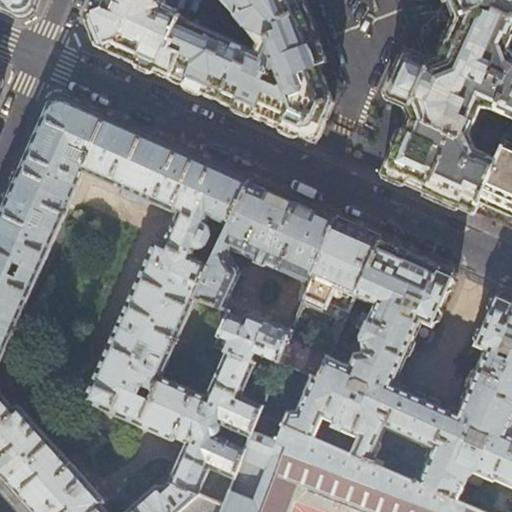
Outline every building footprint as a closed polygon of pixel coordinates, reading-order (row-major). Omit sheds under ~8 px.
[(0,0),(0,8),(20,16),(35,10),(39,0),(0,0)] [(94,0),(89,12),(103,49),(129,61),(170,79),(181,54),(170,50),(173,41),(170,40),(180,17),(161,9),(159,5),(161,0),(94,0)] [(170,40),(173,41),(170,50),(181,54),(170,79),(232,107),(316,144),(335,103),(320,67),(328,63),(302,0),(220,0),(255,38),(256,46),(254,51),(180,17),(170,40)] [(511,0),(442,0),(443,2),(447,1),(453,16),(479,4),(481,0),(491,0),(489,5),(511,15),(511,0)] [(477,8),(479,4),(453,16),(437,53),(426,56),(411,50),(408,50),(405,50),(400,54),(394,68),(385,89),(385,94),(386,96),(389,100),(404,107),(409,116),(404,128),(400,129),(381,173),(453,206),(473,215),(474,212),(499,157),(478,148),(471,134),(484,105),(511,116),(511,52),(511,49),(511,46),(511,15),(489,5),(486,13),(477,8)] [(84,171),(109,117),(63,97),(49,102),(24,160),(0,213),(0,232),(47,255),(84,171)] [(155,138),(109,117),(84,171),(179,214),(165,244),(158,241),(156,242),(153,243),(86,395),(86,399),(89,403),(140,425),(162,378),(197,299),(212,267),(198,261),(202,251),(207,247),(212,236),(212,233),(211,230),(208,227),(211,218),(230,227),(250,180),(207,161),(155,138)] [(511,127),(511,121),(506,119),(494,146),(502,149),(511,127)] [(511,153),(502,149),(499,157),(474,212),(493,220),(511,228),(511,153)] [(277,193),(250,180),(230,227),(212,267),(197,299),(224,311),(241,274),(239,268),(236,267),(231,253),(233,248),(310,284),(336,219),(314,209),(277,193)] [(357,228),(336,219),(310,284),(306,294),(304,298),(326,308),(329,303),(349,311),(356,296),(381,239),(357,228)] [(0,360),(47,255),(0,232),(0,360)] [(399,247),(381,239),(356,296),(377,304),(362,336),(365,351),(357,353),(351,367),(329,357),(328,361),(320,379),(313,376),(306,393),(307,393),(300,410),(289,410),(283,424),(316,439),(321,428),(325,416),(335,420),(334,424),(359,435),(352,454),(375,465),(377,460),(372,458),(373,457),(377,456),(382,443),(381,441),(387,425),(434,446),(428,459),(426,462),(424,463),(419,474),(421,477),(420,480),(415,478),(413,482),(458,501),(468,479),(476,469),(496,479),(496,477),(511,484),(511,297),(507,296),(499,292),(470,361),(469,362),(471,364),(480,368),(459,414),(396,385),(417,339),(424,343),(427,344),(429,342),(458,273),(444,267),(399,247)] [(304,298),(306,294),(300,291),(295,301),(302,304),(304,298)] [(289,317),(296,320),(300,310),(293,307),(289,317)] [(215,347),(228,352),(257,365),(275,373),(279,363),(287,342),(292,331),(251,314),(246,315),(245,318),(229,313),(215,347)] [(291,344),(287,342),(279,363),(313,376),(320,379),(328,361),(315,355),(314,350),(295,341),(291,344)] [(242,397),(257,365),(228,352),(208,397),(162,378),(140,425),(167,437),(170,439),(172,440),(176,438),(187,443),(170,482),(163,487),(162,486),(156,486),(126,511),(106,511),(102,506),(103,506),(104,504),(105,502),(104,500),(38,428),(0,463),(0,474),(33,511),(178,511),(198,495),(211,468),(234,477),(245,449),(225,440),(230,428),(250,437),(259,414),(262,405),(242,397)] [(0,393),(0,463),(38,428),(19,406),(16,407),(14,409),(0,393)] [(484,511),(458,501),(413,482),(375,465),(352,454),(316,439),(283,424),(259,414),(250,437),(245,449),(234,477),(224,504),(220,511),(484,511)] [(220,511),(224,504),(198,495),(178,511),(220,511)]
